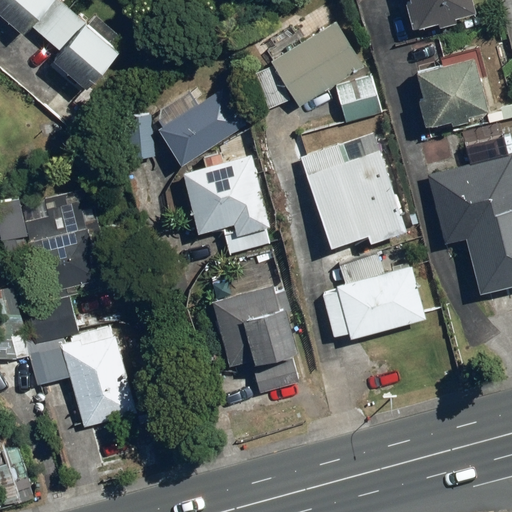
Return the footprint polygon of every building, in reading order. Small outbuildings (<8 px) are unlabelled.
[(0,0),(0,20),(15,36),(51,0),(0,0)] [(465,0),(396,0),(404,28),(468,12),(465,0)] [(94,12),(46,61),(78,92),(125,43),(94,12)] [(328,26),(266,67),(294,109),(356,68),(328,26)] [(472,65),(410,76),(419,131),(482,120),(472,65)] [(369,76),(329,90),(341,126),(381,112),(369,76)] [(226,91),(158,128),(177,164),(245,126),(226,91)] [(153,111),(125,111),(126,158),(153,157),(153,111)] [(335,142),(295,156),(323,251),(361,240),(362,246),(403,234),(378,148),(340,159),(335,142)] [(511,165),(509,151),(424,174),(436,242),(459,238),(462,254),(478,252),(484,284),(511,279),(511,165)] [(255,157),(177,175),(192,236),(223,228),(228,250),(276,237),(255,157)] [(91,185),(29,197),(35,241),(23,242),(30,293),(46,291),(47,302),(27,304),(31,338),(77,332),(73,296),(95,293),(90,251),(100,250),(91,185)] [(19,204),(0,203),(0,241),(19,242),(19,204)] [(345,282),(318,292),(335,337),(351,332),(354,343),(425,319),(406,265),(381,273),(372,249),(338,261),(345,282)] [(298,383),(270,282),(212,303),(231,371),(252,365),(260,393),(298,383)] [(114,327),(31,342),(39,382),(66,376),(69,390),(51,394),(58,428),(132,412),(114,327)] [(0,491),(25,483),(12,443),(0,446),(0,491)]
